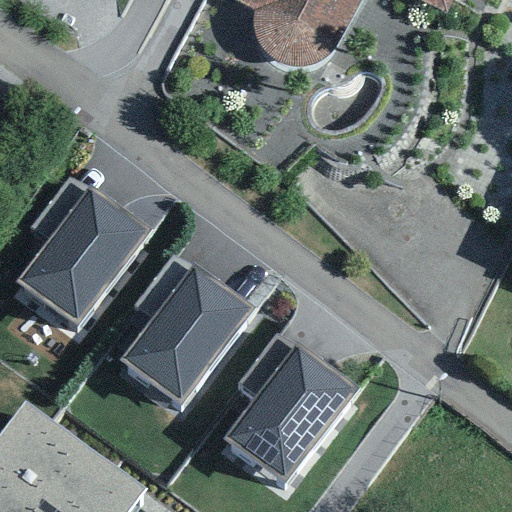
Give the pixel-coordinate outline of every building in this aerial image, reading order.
[(238,0),(235,7),(254,16),(253,22),(254,35),(257,44),(259,51),(262,57),(268,62),(273,67),(278,69),(287,73),(300,74),(306,74),(315,71),(323,66),(330,61),(335,55),(363,0),(404,0),(446,21),(457,0),(238,0)] [(148,243),(89,198),(17,291),(76,336),(148,243)] [(251,322),(192,277),(120,370),(179,415),(251,322)] [(356,401),(297,356),(225,450),(284,495),(356,401)] [(25,415),(0,447),(0,511),(141,511),(145,507),(25,415)]
